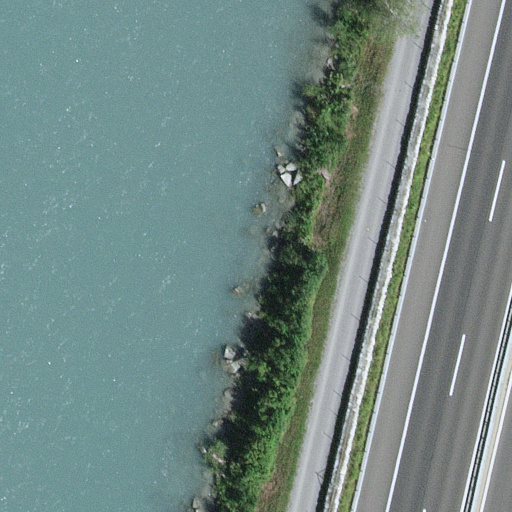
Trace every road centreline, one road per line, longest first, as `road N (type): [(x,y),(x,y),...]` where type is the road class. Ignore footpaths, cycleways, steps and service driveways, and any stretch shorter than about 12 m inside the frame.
road 1 (track): [(418,0),(304,511)]
road 2 (motorway): [(511,142),(426,511)]
